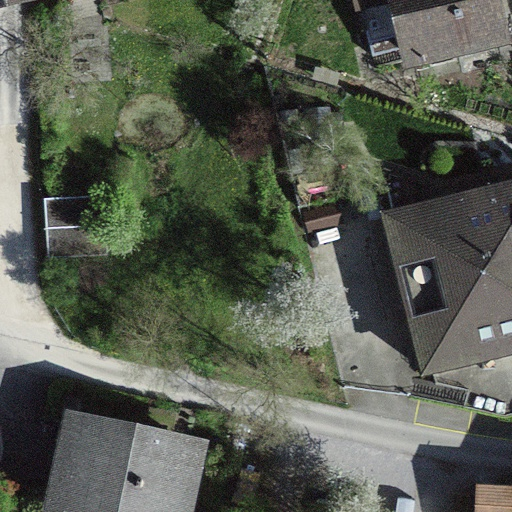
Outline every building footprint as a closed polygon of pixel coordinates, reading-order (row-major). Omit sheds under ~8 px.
[(407,51),(410,62),(497,41),(487,0),(355,0),(370,60),(407,51)] [(511,357),(511,184),(389,216),(391,226),(381,229),(417,370),(427,368),(429,378),(432,377),(511,357)] [(41,203),(44,263),(104,259),(101,199),(41,203)] [(180,511),(193,453),(71,428),(53,510),(61,511),(180,511)] [(511,511),(511,497),(476,496),(475,511),(511,511)]
